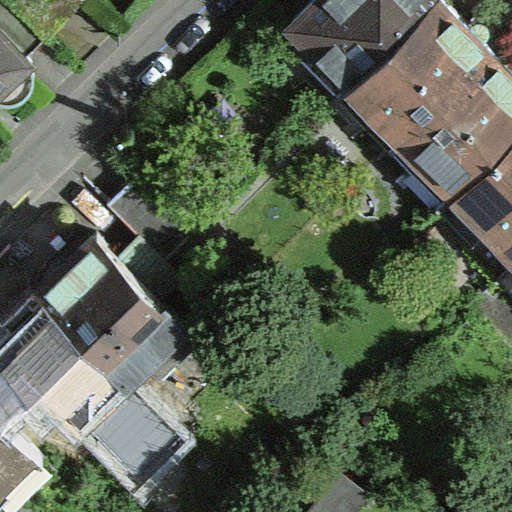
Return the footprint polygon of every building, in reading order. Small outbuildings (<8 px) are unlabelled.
[(34,18),(15,0),(0,0),(0,96),(4,97),(9,97),(13,96),(20,93),(25,90),(28,86),(32,79),(33,75),(33,67),(32,62),(29,56),(26,52),(47,32),(34,18)] [(15,0),(34,18),(52,0),(15,0)] [(309,0),(281,28),(338,87),(349,76),(426,0),(309,0)] [(378,106),(367,118),(390,141),(491,42),(463,14),(449,0),(426,0),(349,76),(378,106)] [(491,42),(390,141),(412,164),(423,152),(454,183),(511,126),(511,64),(507,59),(491,42)] [(489,220),(511,243),(511,126),(454,183),(437,200),(472,236),(489,220)] [(139,230),(164,256),(190,231),(133,173),(107,198),(139,230)] [(164,256),(139,230),(118,250),(97,229),(56,269),(39,285),(123,371),(145,351),(159,365),(195,330),(160,294),(181,273),(164,256)] [(0,323),(0,410),(0,411),(26,385),(26,390),(27,392),(29,395),(32,398),(34,399),(37,400),(40,400),(42,400),(45,399),(47,398),(49,396),(51,394),(52,390),(52,386),(79,413),(89,403),(139,454),(172,422),(123,371),(39,285),(0,323)] [(0,470),(30,442),(0,411),(0,410),(0,470)] [(348,511),(366,490),(344,472),(333,480),(315,503),(311,511),(348,511)]
